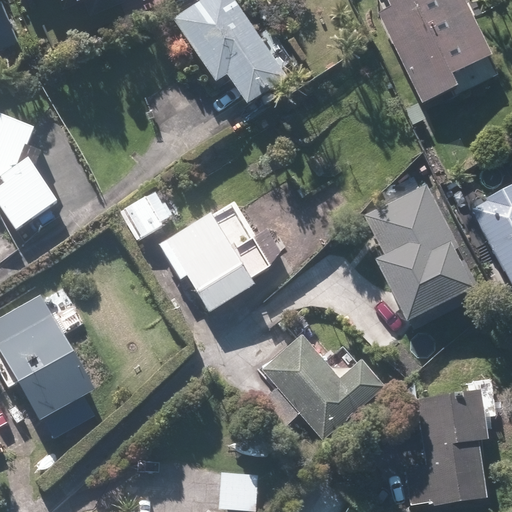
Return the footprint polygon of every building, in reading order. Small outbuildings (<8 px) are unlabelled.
[(0,0),(0,60),(19,53),(0,8),(0,0)] [(38,0),(48,22),(101,0),(38,0)] [(280,84),(277,79),(292,69),(263,23),(247,33),(225,0),(202,0),(164,24),(209,94),(221,86),(237,111),(280,84)] [(377,0),(383,12),(370,18),(417,112),(492,75),(454,0),(377,0)] [(0,219),(2,222),(4,226),(6,230),(8,234),(10,237),(46,212),(16,159),(23,137),(0,125),(0,219)] [(150,188),(115,213),(137,245),(172,220),(150,188)] [(357,220),(376,262),(367,267),(396,329),(405,325),(464,298),(445,256),(453,252),(423,189),(357,220)] [(511,197),(509,191),(462,215),(504,300),(511,295),(511,197)] [(283,264),(263,230),(249,238),(230,206),(153,250),(195,324),(246,295),(242,287),(283,264)] [(0,376),(30,429),(85,398),(54,343),(81,328),(58,286),(0,318),(0,376)] [(285,427),(296,417),(321,444),(378,392),(353,365),(333,383),(293,340),(256,374),(272,391),(261,401),(285,427)] [(405,511),(436,511),(479,507),(472,448),(490,445),(484,393),(393,403),(405,511)] [(252,511),(254,477),(216,475),(214,511),(252,511)]
